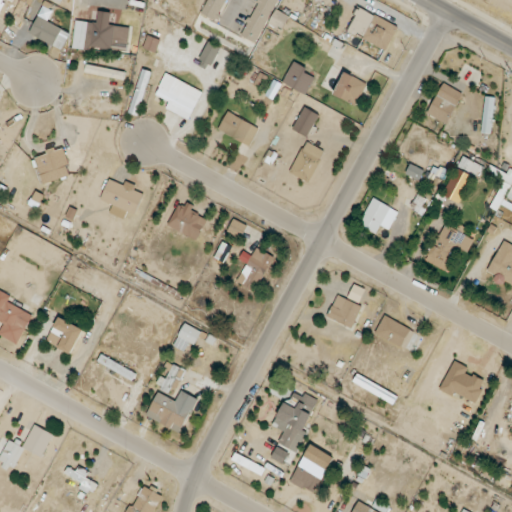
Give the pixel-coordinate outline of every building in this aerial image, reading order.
[(228,0),(210,0),(204,15),(219,22),(228,0)] [(278,0),(259,0),(243,36),(258,44),(278,0)] [(308,0),(297,0),(293,13),(301,17),(308,0)] [(386,51),(399,28),(360,7),(347,31),(386,51)] [(269,23),(283,29),(289,16),(276,9),(269,23)] [(73,48),(89,50),(89,47),(127,51),(130,27),(110,25),(111,13),(99,11),(97,23),(76,20),(73,48)] [(63,49),(70,31),(37,17),(30,35),(63,49)] [(161,40),(148,36),(143,48),(156,52),(161,40)] [(212,66),(221,48),(209,41),(200,59),(212,66)] [(305,72),(307,68),(294,61),(283,83),(307,95),(316,78),(305,72)] [(124,81),(126,72),(87,64),(85,72),(124,81)] [(129,113),(138,116),(152,72),(143,69),(129,113)] [(334,95),(356,106),(367,83),(345,72),(334,95)] [(166,109),(189,120),(203,92),(166,73),(156,95),(170,102),(166,109)] [(448,124),(462,92),(442,83),(428,115),(448,124)] [(483,133),(492,134),(494,97),(485,97),(483,133)] [(293,129),(307,137),(320,115),(305,107),(293,129)] [(259,126),(226,113),(219,132),(252,145),(259,126)] [(310,182),(324,149),(304,142),(291,174),(310,182)] [(35,156),(44,184),(72,176),(63,147),(35,156)] [(460,204),(480,165),(463,156),(443,195),(460,204)] [(406,175),(421,180),(425,170),(410,164),(406,175)] [(511,176),(491,167),(488,173),(504,179),(491,208),(498,211),(502,201),(504,202),(506,197),(511,199),(511,176)] [(101,199),(135,215),(145,194),(110,179),(101,199)] [(427,200),(418,195),(410,208),(419,213),(427,200)] [(359,224),(376,234),(381,225),(389,230),(399,212),(373,198),(359,224)] [(177,204),(169,228),(200,239),(208,214),(177,204)] [(247,225),(234,219),(227,232),(241,239),(247,225)] [(470,237),(445,224),(426,260),(450,273),(470,237)] [(511,244),(502,240),(489,273),(497,276),(496,280),(511,286),(511,244)] [(237,283),(257,292),(274,256),(257,248),(253,256),(243,251),(239,259),(247,263),(237,283)] [(33,315),(8,302),(11,296),(0,290),(0,324),(3,326),(0,332),(0,335),(18,344),(33,315)] [(354,327),(362,305),(336,296),(328,318),(354,327)] [(376,336),(404,346),(411,327),(383,316),(376,336)] [(72,354),(84,329),(59,317),(47,342),(72,354)] [(202,331),(185,323),(174,346),(185,352),(190,343),(196,345),(202,331)] [(137,374),(102,354),(98,362),(133,381),(137,374)] [(441,388),(475,404),(486,381),(466,372),(469,367),(454,360),(441,388)] [(160,376),(156,386),(174,394),(184,369),(173,364),(167,379),(160,376)] [(398,395),(357,375),(353,384),(395,403),(398,395)] [(272,458),(290,466),(319,400),(292,388),(275,427),(284,431),(272,458)] [(198,399),(182,391),(176,401),(159,392),(146,416),(172,429),(175,422),(184,427),(198,399)] [(53,434),(34,425),(24,447),(10,441),(0,462),(0,464),(14,471),(25,449),(43,457),(53,434)] [(292,483),(316,493),(333,455),(309,445),(292,483)] [(76,472),(69,467),(66,473),(85,484),(82,488),(93,494),(98,484),(87,478),(90,472),(79,466),(76,472)] [(129,511),(154,511),(162,495),(142,485),(129,511)] [(353,511),(380,511),(357,502),(353,511)]
